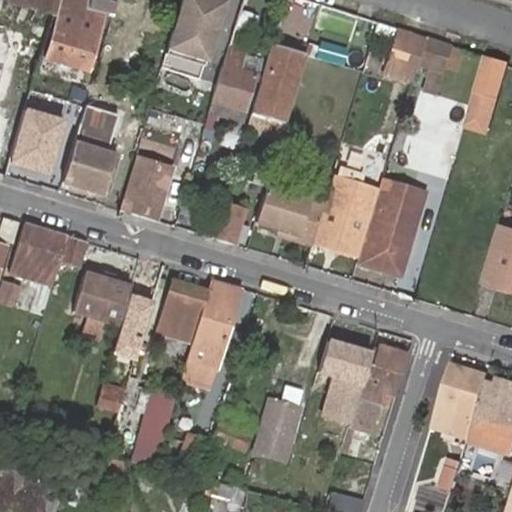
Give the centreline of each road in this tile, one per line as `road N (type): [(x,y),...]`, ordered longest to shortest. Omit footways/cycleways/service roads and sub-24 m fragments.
road 1 (residential): [(0,197),(436,329)]
road 2 (residential): [(378,511),(436,329)]
